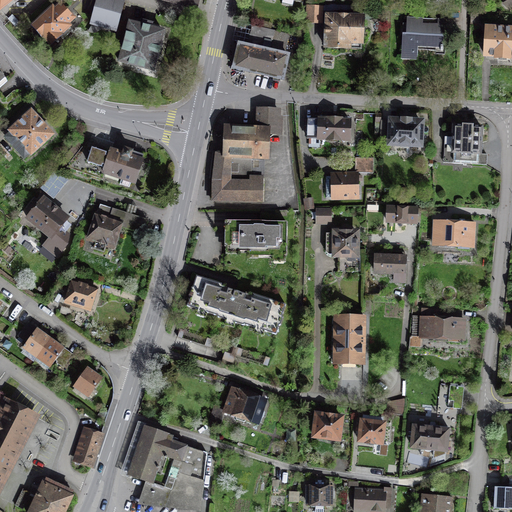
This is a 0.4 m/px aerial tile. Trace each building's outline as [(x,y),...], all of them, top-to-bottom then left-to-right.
[(0,0),(0,8),(0,9),(10,0),(0,0)] [(124,1),(118,0),(98,0),(92,23),(116,30),(124,1)] [(53,9),(34,26),(43,36),(44,36),(51,44),(60,36),(63,39),(72,30),(67,24),(73,19),(74,18),(73,17),(72,18),(61,5),(55,11),(53,9)] [(323,22),(323,6),(308,6),(308,22),(323,22)] [(364,19),(328,17),(326,49),(362,51),(364,19)] [(444,20),(407,18),(406,34),(403,34),(402,53),(418,54),(418,48),(441,50),(441,51),(443,51),(444,20)] [(163,32),(130,23),(127,36),(126,36),(123,49),(120,62),(153,71),(156,59),(157,59),(161,44),(160,43),(163,32)] [(248,47),(240,45),(234,68),(283,79),(288,56),(269,52),(272,41),(287,44),(289,34),(253,26),(252,31),(248,47)] [(511,29),(487,28),(486,56),(496,57),(496,58),(510,59),(510,57),(511,57),(511,29)] [(53,135),(31,111),(10,131),(31,154),(53,135)] [(256,113),(255,126),(255,132),(265,132),(278,132),(278,114),(256,113)] [(308,138),(349,139),(350,121),(342,121),(342,114),(329,113),(328,121),(309,120),(308,138)] [(423,122),(393,122),(393,128),(389,127),(389,143),(393,143),(393,145),(423,145),(423,122)] [(264,163),(265,132),(255,132),(255,126),(227,125),(226,156),(214,156),(213,203),(261,204),(262,189),(226,189),(226,162),(264,163)] [(453,157),(469,157),(469,166),(486,166),(486,158),(481,158),(481,131),(453,130),(453,157)] [(123,155),(88,143),(68,167),(103,179),(105,173),(122,178),(120,184),(129,187),(131,181),(134,182),(142,161),(130,157),(132,151),(125,149),(123,155)] [(354,158),(354,174),(374,174),(374,158),(354,158)] [(357,175),(325,176),(325,198),(358,197),(357,175)] [(67,218),(44,199),(28,218),(51,237),(44,245),(58,256),(67,244),(69,236),(59,228),(67,218)] [(147,220),(101,205),(89,240),(96,242),(93,248),(104,252),(106,245),(113,247),(120,226),(143,233),(147,220)] [(331,209),(316,209),(316,224),(324,224),(324,220),(331,220),(331,209)] [(418,209),(387,209),(387,223),(418,224),(418,209)] [(237,252),(256,252),(256,257),(277,257),(277,254),(284,254),(284,224),(227,224),(226,247),(237,247),(237,252)] [(474,225),(433,225),(433,246),(474,247),(474,225)] [(360,234),(326,233),(326,256),(338,256),(338,272),(359,272),(360,234)] [(375,254),(376,276),(404,276),(404,254),(375,254)] [(104,287),(74,277),(66,301),(95,311),(104,287)] [(224,288),(196,278),(186,308),(199,313),(201,306),(210,309),(208,316),(226,322),(229,315),(237,318),(234,324),(251,330),(253,324),(264,328),(262,332),(277,337),(287,308),(254,297),(251,306),(243,303),(246,295),(230,290),(227,298),(221,296),(224,288)] [(59,287),(52,297),(58,301),(65,291),(59,287)] [(462,310),(421,310),(421,340),(462,339),(462,310)] [(364,317),(338,318),(339,365),(365,365),(364,317)] [(22,349),(35,358),(48,341),(35,332),(22,349)] [(64,353),(48,341),(35,358),(51,370),(64,353)] [(101,378),(88,368),(76,385),(89,394),(101,378)] [(464,388),(451,387),(449,409),(462,410),(464,388)] [(227,416),(260,425),(267,399),(254,395),(234,390),(228,409),(227,416)] [(35,416),(7,402),(0,416),(0,476),(4,478),(35,416)] [(341,416),(315,415),(313,438),(340,440),(341,416)] [(138,420),(120,473),(130,476),(147,424),(138,420)] [(384,422),(359,422),(359,443),(384,443),(384,422)] [(149,482),(143,502),(201,508),(206,455),(170,444),(174,433),(147,424),(130,476),(149,482)] [(446,429),(412,427),(411,450),(445,451),(446,429)] [(101,435),(86,430),(76,460),(91,465),(101,435)] [(72,491),(47,479),(31,511),(62,511),(70,497),(69,496),(72,491)] [(511,509),(511,488),(494,488),(494,493),(494,509),(511,509)] [(30,493),(23,489),(15,505),(23,509),(30,493)] [(316,504),(316,509),(324,510),(324,505),(331,505),(331,489),(309,489),(309,504),(316,504)] [(385,491),(356,491),(356,511),(385,511),(385,491)] [(450,511),(451,496),(421,496),(421,511),(450,511)]
